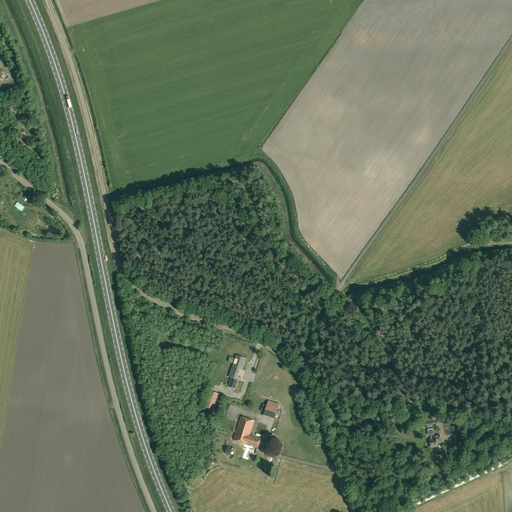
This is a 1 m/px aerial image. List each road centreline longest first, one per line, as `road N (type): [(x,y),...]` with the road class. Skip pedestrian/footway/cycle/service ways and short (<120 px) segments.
road 1 (primary): [(30,0),(84,172),(137,420),(171,511)]
road 2 (unclassified): [(153,511),(123,431),(78,234),(0,162)]
road 3 (unclassified): [(353,511),(297,374)]
road 4 (secondary): [(386,511),(511,453)]
